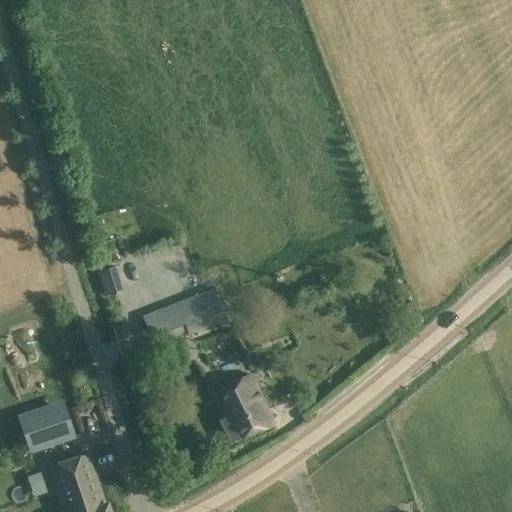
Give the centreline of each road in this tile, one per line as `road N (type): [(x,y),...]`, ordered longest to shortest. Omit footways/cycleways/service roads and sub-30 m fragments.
road 1 (unclassified): [(139,511),(0,41)]
road 2 (secondary): [(196,511),(261,478),(383,385),(511,267)]
